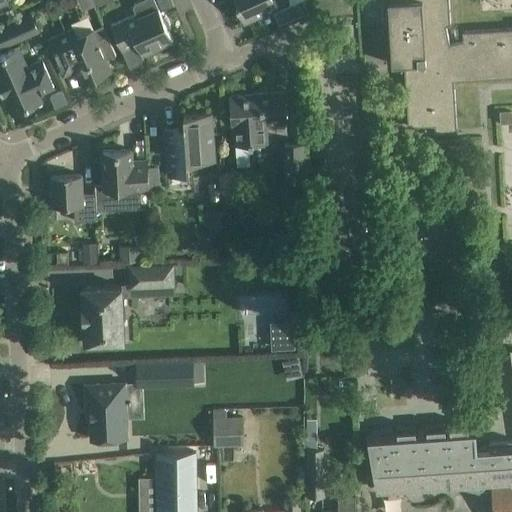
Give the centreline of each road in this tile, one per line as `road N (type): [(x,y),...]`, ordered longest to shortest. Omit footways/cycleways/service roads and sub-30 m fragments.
road 1 (residential): [(26,511),(11,194),(0,167)]
road 2 (residential): [(224,62),(0,165)]
